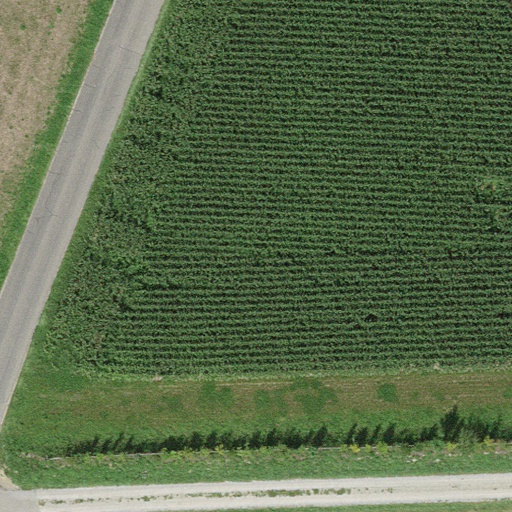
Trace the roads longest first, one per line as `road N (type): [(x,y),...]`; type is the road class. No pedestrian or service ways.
road 1 (track): [(0,503),(511,485)]
road 2 (unclassified): [(0,385),(148,0)]
